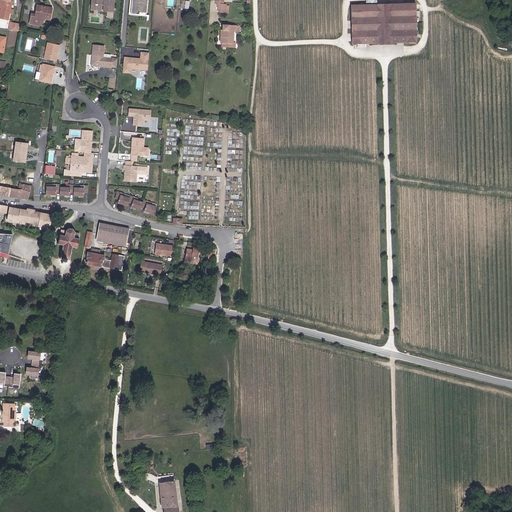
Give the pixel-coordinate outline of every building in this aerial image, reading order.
[(0,0),(0,18),(8,20),(12,1),(10,1),(10,0),(0,0)] [(91,0),(91,1),(100,3),(103,4),(102,9),(111,10),(112,0),(91,0)] [(129,0),(127,16),(145,19),(145,21),(149,22),(149,16),(146,15),(146,13),(139,13),(139,15),(130,14),(131,0),(129,0)] [(139,13),(146,13),(147,0),(131,0),(130,14),(139,15),(139,13)] [(415,5),(350,4),(350,44),(376,44),(375,46),(388,46),(388,45),(415,45),(415,5)] [(44,18),(46,6),(37,5),(36,14),(30,13),(29,23),(41,25),(43,18),(44,18)] [(46,6),(44,18),(50,19),(53,8),(46,6)] [(18,24),(10,23),(9,30),(17,31),(18,24)] [(238,30),(238,27),(225,26),(224,31),(222,31),(221,43),(223,43),(223,48),(236,49),(237,43),(235,43),(235,33),(235,29),(238,30)] [(54,53),(55,52),(57,52),(58,46),(45,43),(42,59),(54,62),(55,55),(54,53)] [(104,46),(93,45),(92,53),(93,54),(93,59),(95,63),(102,63),(101,65),(110,66),(111,57),(103,56),(104,46)] [(149,53),(141,52),(141,59),(124,57),(123,74),(130,75),(131,69),(147,70),(149,53)] [(95,63),(93,59),(93,54),(92,53),(90,64),(101,65),(102,63),(95,63)] [(49,74),(50,72),(52,72),(53,66),(41,63),(37,80),(49,83),(50,75),(49,74)] [(150,120),(151,111),(129,109),(128,116),(135,116),(135,118),(133,119),(133,125),(142,126),(143,119),(150,120)] [(92,131),(82,130),(80,152),(84,152),(90,153),(92,131)] [(143,138),(132,137),(131,145),(133,145),(133,149),(131,148),(131,154),(142,155),(143,138)] [(16,141),(13,161),(26,162),(28,143),(16,141)] [(91,162),(92,153),(90,153),(84,152),(84,157),(71,156),(70,166),(74,166),(74,171),(80,172),(80,167),(85,167),(84,171),(89,171),(90,162),(91,162)] [(125,165),(124,165),(123,171),(125,171),(124,182),(136,183),(137,166),(132,166),(132,161),(126,161),(125,165)] [(80,172),(90,173),(91,162),(90,162),(89,171),(84,171),(85,167),(80,167),(80,172)] [(55,175),(56,165),(44,165),(44,174),(55,175)] [(0,185),(0,195),(9,196),(10,188),(0,185)] [(87,193),(87,186),(79,186),(79,189),(73,189),(73,186),(65,186),(65,188),(60,188),(60,185),(51,185),(51,188),(45,188),(45,195),(55,196),(55,192),(59,192),(59,196),(69,196),(69,193),(73,193),(73,196),(83,197),(83,193),(87,193)] [(10,188),(9,196),(29,200),(31,187),(24,186),(22,190),(10,188)] [(125,195),(117,193),(115,199),(119,200),(118,204),(127,207),(128,203),(132,205),(131,208),(141,211),(142,208),(145,209),(144,212),(154,215),(156,208),(150,206),(151,203),(143,201),(143,203),(137,202),(138,199),(130,197),(129,199),(124,198),(125,195)] [(9,208),(7,219),(49,226),(50,215),(37,213),(37,215),(23,212),(23,210),(9,208)] [(49,226),(7,219),(6,222),(18,224),(18,221),(38,225),(37,227),(48,229),(49,226)] [(97,230),(127,236),(129,225),(99,220),(97,230)] [(94,229),(87,228),(84,247),(89,248),(92,233),(93,233),(94,229)] [(66,231),(60,230),(58,245),(64,245),(61,259),(70,260),(72,247),(77,248),(79,234),(75,233),(73,230),(68,229),(66,231)] [(96,237),(126,243),(127,236),(97,230),(96,237)] [(0,252),(10,255),(13,235),(0,233),(0,252)] [(155,253),(173,257),(175,245),(157,242),(155,253)] [(89,260),(88,265),(111,269),(111,268),(116,269),(116,270),(123,271),(126,256),(113,254),(112,260),(105,259),(105,256),(100,256),(101,250),(92,248),(91,253),(89,253),(87,260),(89,260)] [(184,260),(197,263),(199,251),(191,249),(191,251),(186,250),(184,260)] [(164,266),(142,262),(140,273),(162,276),(164,266)] [(38,352),(33,351),(29,351),(28,359),(32,359),(37,360),(39,360),(40,358),(40,352),(38,352)] [(27,367),(26,375),(38,376),(39,368),(37,368),(32,368),(27,367)] [(0,383),(4,384),(4,382),(13,383),(13,385),(19,385),(20,374),(14,374),(13,378),(5,377),(5,373),(0,372),(0,383)] [(13,418),(13,412),(15,411),(15,404),(3,403),(3,411),(4,412),(4,415),(3,416),(3,422),(4,422),(4,426),(13,426),(13,422),(14,422),(14,419),(13,418)] [(43,428),(45,421),(34,418),(32,424),(43,428)] [(178,511),(175,480),(160,482),(162,507),(164,507),(164,511),(178,511)]
